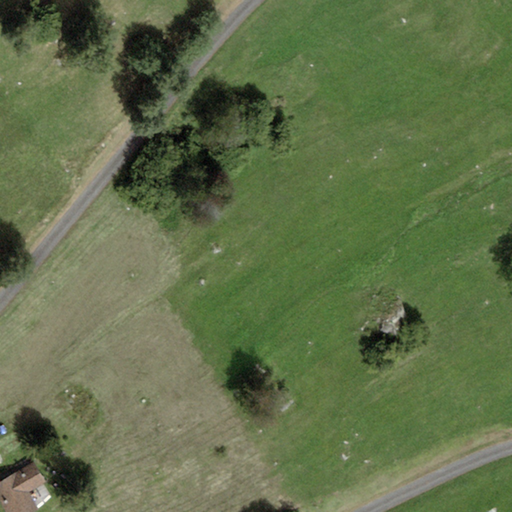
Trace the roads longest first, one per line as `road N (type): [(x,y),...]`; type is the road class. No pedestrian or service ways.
road 1 (residential): [(0,303),(255,0)]
road 2 (residential): [(511,446),(365,511)]
